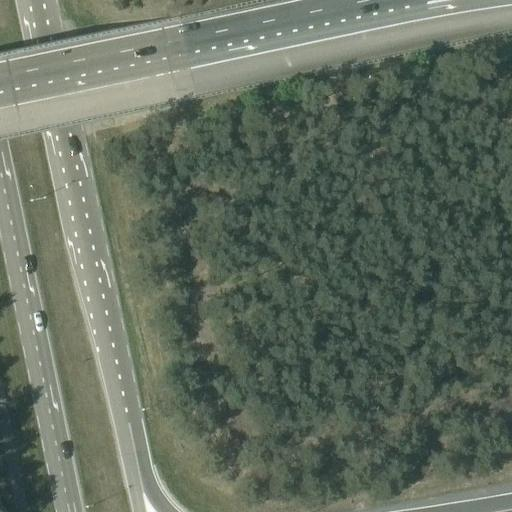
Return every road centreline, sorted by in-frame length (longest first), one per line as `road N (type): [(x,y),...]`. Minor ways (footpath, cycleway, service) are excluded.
road 1 (primary): [(140,511),(36,0)]
road 2 (motorway): [(0,77),(372,0)]
road 3 (primary): [(0,189),(66,511)]
